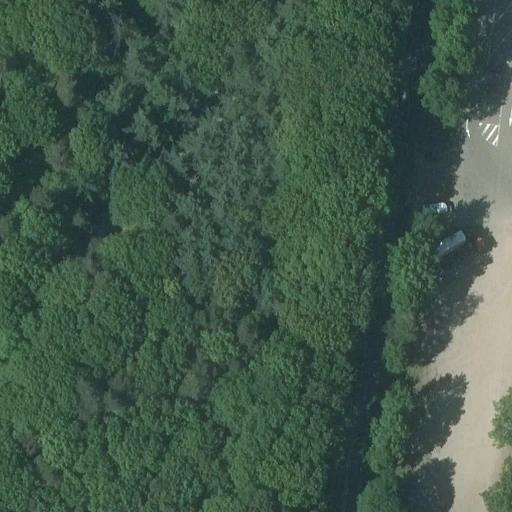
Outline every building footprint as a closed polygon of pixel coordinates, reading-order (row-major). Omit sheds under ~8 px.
[(419,261),(424,274),(473,254),(468,241),(419,261)] [(422,280),(426,291),(471,275),(466,263),(422,280)] [(433,394),(479,366),(472,354),(479,350),(463,323),(473,318),(468,310),(439,327),(439,325),(424,334),(432,347),(425,351),(431,360),(421,366),(429,379),(426,381),(433,394)] [(422,411),(473,391),(469,380),(418,400),(422,411)] [(421,436),(478,413),(471,397),(415,420),(421,436)]
